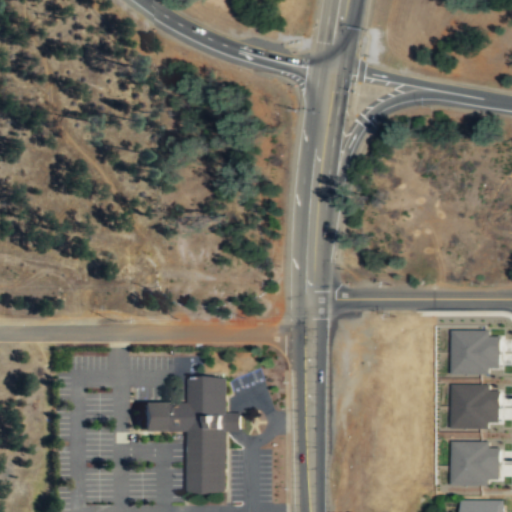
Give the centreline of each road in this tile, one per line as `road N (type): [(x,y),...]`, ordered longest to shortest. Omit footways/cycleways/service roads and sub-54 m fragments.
road 1 (residential): [(309,335),(0,332)]
road 2 (motorway): [(311,246),(349,146),(380,105),(427,92),(511,101)]
road 3 (secondary): [(331,67),(312,217),(309,335)]
road 4 (motorway): [(142,0),(236,47),(331,67)]
road 5 (tertiary): [(511,298),(309,298)]
road 6 (motorway): [(331,67),(511,100)]
road 7 (secondary): [(309,335),(313,511)]
